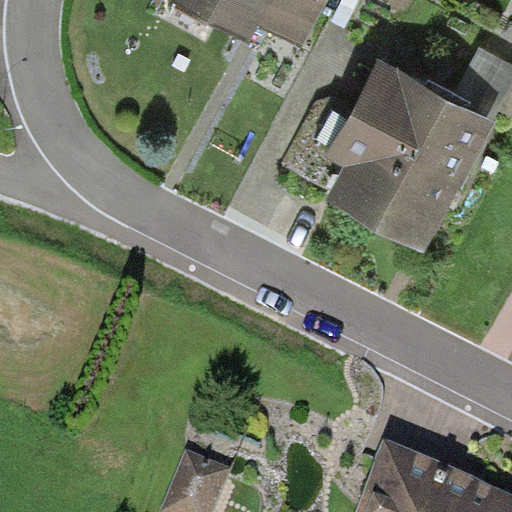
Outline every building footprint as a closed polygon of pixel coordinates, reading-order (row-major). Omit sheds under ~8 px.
[(205,0),(251,25),(259,10),(264,13),(303,34),(322,0),(205,0)] [(458,81),(379,38),(324,138),(344,149),(325,184),(424,238),(498,102),(458,81)] [(511,56),(479,39),(458,81),(498,102),(511,108),(511,56)] [(511,511),(511,496),(384,444),(356,511),(511,511)] [(186,451),(161,511),(213,511),(231,470),(186,451)]
